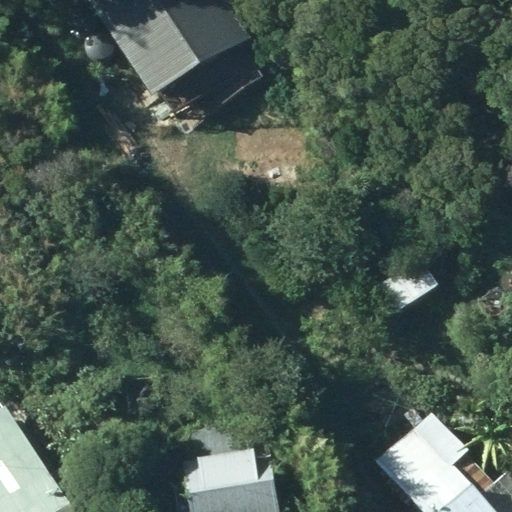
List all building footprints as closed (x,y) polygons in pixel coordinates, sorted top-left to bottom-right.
[(429,0),(364,0),(367,23),(431,19),(429,0)] [(354,145),(222,133),(220,164),(351,175),(354,145)] [(250,237),(267,236),(266,222),(249,224),(250,237)] [(396,320),(447,286),(425,255),(375,290),(396,320)] [(0,511),(83,511),(14,410),(0,419),(0,511)] [(511,511),(464,463),(472,456),(430,411),(381,457),(432,511),(511,511)] [(202,511),(293,511),(285,448),(235,454),(230,423),(206,427),(210,460),(196,462),(202,511)]
